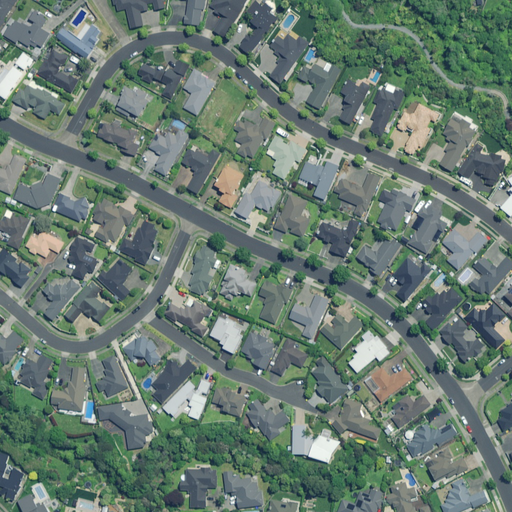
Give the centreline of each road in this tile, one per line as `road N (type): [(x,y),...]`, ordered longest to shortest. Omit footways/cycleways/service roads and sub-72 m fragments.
road 1 (residential): [(130,51),(161,38),(222,53),(323,134),(431,181),(511,236)]
road 2 (tertiary): [(192,211),(339,280),(383,310),(461,401)]
road 3 (residential): [(139,311),(228,372),(293,396)]
road 4 (residential): [(139,311),(96,342),(74,346),(49,340),(0,301)]
road 5 (tertiary): [(60,151),(192,211)]
road 6 (residential): [(60,151),(102,77),(130,51)]
